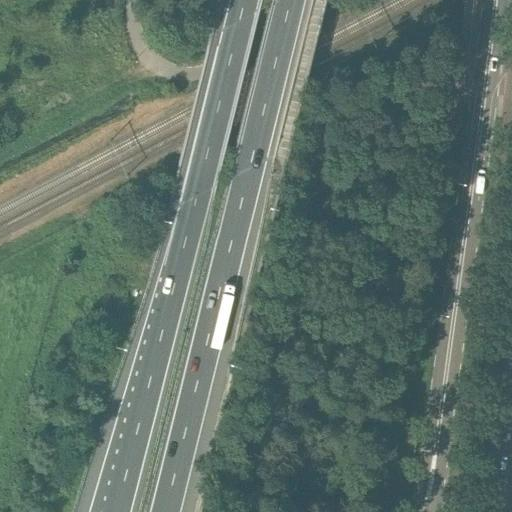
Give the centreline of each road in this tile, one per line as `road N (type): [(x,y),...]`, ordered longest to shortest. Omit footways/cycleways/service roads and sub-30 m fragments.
road 1 (motorway): [(243,0),(116,511)]
road 2 (motorway): [(165,511),(289,0)]
road 3 (secondary): [(425,511),(494,0)]
road 4 (unclassified): [(196,72),(345,0)]
